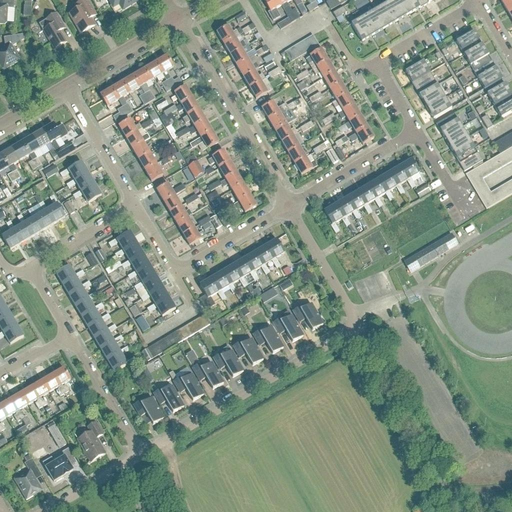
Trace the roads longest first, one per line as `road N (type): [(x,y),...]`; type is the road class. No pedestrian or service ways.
road 1 (residential): [(139,455),(357,327),(288,206)]
road 2 (residential): [(288,206),(178,20)]
road 3 (residential): [(288,206),(184,268),(172,267),(134,205)]
road 4 (residential): [(288,206),(415,132)]
road 5 (residential): [(134,205),(63,86)]
road 6 (residential): [(139,455),(69,336)]
road 7 (tertiary): [(178,20),(63,86)]
road 8 (residential): [(30,270),(134,205)]
